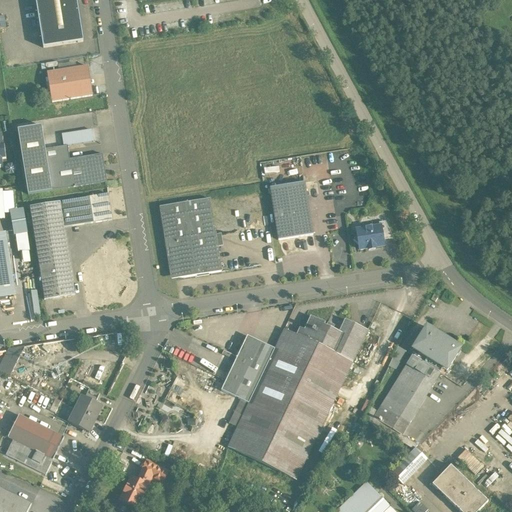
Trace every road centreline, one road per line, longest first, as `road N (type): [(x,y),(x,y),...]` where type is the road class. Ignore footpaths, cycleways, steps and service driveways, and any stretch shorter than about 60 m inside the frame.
road 1 (residential): [(103,0),(153,313)]
road 2 (unclassified): [(302,0),(442,261)]
road 3 (unclassified): [(153,313),(442,261)]
road 4 (residential): [(68,511),(143,361),(153,313)]
road 5 (unclassified): [(0,337),(153,313)]
